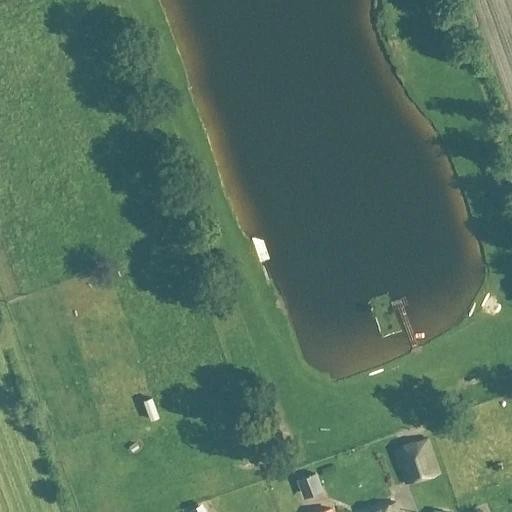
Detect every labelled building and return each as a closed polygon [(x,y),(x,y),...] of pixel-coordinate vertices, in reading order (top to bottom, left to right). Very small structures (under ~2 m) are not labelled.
[(86,177),(82,184),(98,194),(103,187),(86,177)] [(426,436),(393,447),(404,482),(437,471),(426,436)] [(296,482),(303,500),(321,493),(314,476),(296,482)] [(192,507),(203,496),(189,484),(179,495),(192,507)] [(359,511),(397,511),(394,500),(359,511)]
